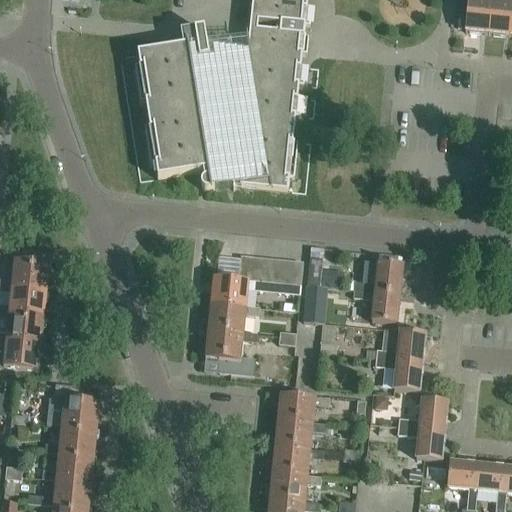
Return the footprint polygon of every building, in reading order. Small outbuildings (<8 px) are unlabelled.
[(252,0),(250,24),(251,24),(304,30),(304,28),(309,29),(311,12),(306,11),(307,0),(252,0)] [(465,36),(489,38),(492,4),(478,2),(477,0),(468,0),(469,1),(468,1),(465,36)] [(492,0),(492,4),(489,38),(511,40),(511,5),(501,5),(501,0),(492,0)] [(232,193),(233,193),(234,193),(234,189),(239,190),(287,195),(288,181),(293,181),(297,146),(292,145),(295,119),(300,119),(301,102),(297,102),(298,88),(303,88),(305,71),(300,70),(301,57),(306,57),(308,40),(303,39),(303,38),(256,33),(257,30),(257,25),(251,24),(250,24),(249,29),(249,32),(247,54),(233,190),(232,193)] [(233,190),(247,54),(232,52),(230,39),(222,49),(222,51),(206,50),(204,33),(181,37),(183,50),(137,57),(139,71),(134,72),(140,107),(145,107),(149,133),(144,134),(150,169),(155,168),(157,182),(204,175),(205,182),(203,183),(202,183),(202,184),(201,185),(200,186),(200,187),(200,188),(200,189),(201,190),(201,191),(202,192),(203,193),(203,194),(205,194),(206,194),(207,194),(208,194),(233,190)] [(240,261),(238,285),(212,282),(210,309),(245,313),(246,310),(247,293),(261,294),(262,285),(251,284),(253,262),(240,261)] [(263,286),(265,263),(253,262),(251,284),(262,285),(263,286)] [(310,262),(307,289),(319,290),(321,263),(310,262)] [(275,287),(277,264),(265,263),(263,286),(275,287)] [(11,291),(46,295),(49,268),(14,264),(12,285),(0,283),(0,292),(11,293),(11,291)] [(288,288),(290,266),(277,264),(275,287),(288,288)] [(303,267),(290,266),(288,288),(293,288),(301,289),(303,267)] [(354,294),(400,299),(402,269),(368,266),(366,280),(376,281),(375,288),(355,286),(354,294)] [(8,318),(44,321),(46,295),(11,291),(11,293),(9,311),(0,310),(0,319),(8,320),(8,318)] [(400,299),(354,294),(353,302),(374,304),(372,325),(397,328),(400,299)] [(243,339),(243,336),(245,319),(259,320),(260,311),(246,310),(245,313),(210,309),(207,336),(243,339)] [(41,347),(44,321),(8,318),(8,320),(0,319),(0,345),(6,346),(6,344),(41,347)] [(376,362),(421,367),(424,338),(400,335),(398,357),(377,355),(376,362)] [(243,339),(207,336),(203,376),(252,381),(254,364),(240,362),(242,345),(256,347),(257,337),(243,336),(243,339)] [(286,349),(288,337),(280,336),(279,348),(286,349)] [(288,337),(286,349),(294,350),(296,338),(288,337)] [(38,374),(41,347),(6,344),(6,346),(4,364),(0,363),(0,372),(4,372),(4,371),(38,374)] [(319,357),(321,357),(335,359),(336,349),(333,348),(320,347),(319,357)] [(419,396),(419,394),(421,367),(376,362),(375,371),(396,373),(394,393),(381,392),(380,397),(393,398),(394,393),(419,396)] [(61,428),(96,433),(100,394),(55,389),(54,401),(64,402),(62,422),(48,421),(47,430),(61,431),(61,428)] [(313,402),(279,399),(277,426),(311,429),(311,427),(313,410),(328,411),(328,402),(313,401),(313,402)] [(380,413),(387,407),(387,401),(375,400),(374,412),(380,413)] [(398,431),(444,436),(447,406),(422,404),(420,425),(399,423),(398,431)] [(364,406),(356,405),(355,417),(363,418),(364,406)] [(12,417),(11,429),(18,430),(20,418),(12,417)] [(20,418),(18,430),(26,431),(27,419),(20,418)] [(309,456),(309,454),(311,436),(325,438),(326,429),(311,427),(311,429),(277,426),(274,453),(309,456)] [(59,455),(93,459),(96,433),(61,428),(61,431),(60,448),(45,447),(44,456),(58,457),(59,455)] [(416,463),(441,465),(444,436),(398,431),(397,439),(418,442),(416,463)] [(306,482),(306,480),(308,463),(322,464),(323,455),(309,454),(309,456),(274,453),(271,479),(306,482)] [(350,467),(352,455),(343,454),(342,466),(350,467)] [(56,482),(91,485),(93,459),(59,455),(58,457),(57,475),(43,473),(42,482),(56,483),(56,482)] [(352,455),(350,467),(358,467),(360,455),(352,455)] [(479,469),(450,466),(448,490),(468,492),(466,511),(474,511),(477,493),(479,469)] [(479,469),(477,493),(497,495),(495,511),(504,511),(506,496),(508,472),(479,469)] [(13,483),(14,471),(6,470),(5,482),(13,483)] [(14,471),(13,483),(21,483),(22,472),(14,471)] [(303,509),(304,506),(305,489),(320,490),(321,481),(306,480),(306,482),(271,479),(269,505),(303,509)] [(53,508),(88,511),(91,485),(56,482),(56,483),(54,501),(40,499),(39,509),(53,510),(53,508)]
